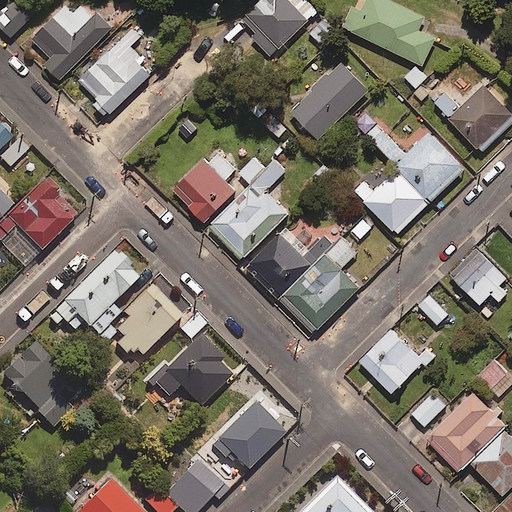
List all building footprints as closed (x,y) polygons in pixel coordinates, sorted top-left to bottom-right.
[(36,16),(20,0),(15,0),(0,15),(0,24),(13,38),(36,16)] [(303,0),(263,0),(245,19),(259,33),(254,38),(274,57),(317,13),(303,0)] [(426,19),(387,0),(363,0),(359,10),(352,6),(342,27),(424,67),(437,41),(419,32),(426,19)] [(114,28),(88,2),(75,14),(67,6),(34,39),(52,57),(47,66),(62,81),(114,28)] [(336,33),(325,19),(310,31),(322,45),(336,33)] [(142,37),(134,28),(81,79),(101,99),(96,104),(109,118),(156,72),(132,47),(142,37)] [(370,91),(341,62),(292,112),(321,141),(370,91)] [(417,90),(428,79),(416,67),(405,77),(417,90)] [(511,124),(511,114),(486,87),(466,107),(449,90),(436,103),(483,153),(511,124)] [(292,126),(277,113),(265,126),(280,139),(292,126)] [(0,150),(11,139),(0,128),(0,150)] [(400,170),(406,177),(432,203),(467,169),(432,133),(407,156),(380,128),(369,138),(400,170)] [(29,150),(19,139),(0,156),(10,167),(29,150)] [(237,171),(221,153),(209,164),(206,161),(176,190),(206,223),(238,193),(226,181),(237,171)] [(267,192),(287,172),(276,161),(267,170),(255,158),(241,173),(254,185),(212,227),(246,260),(290,215),(267,192)] [(406,177),(400,170),(376,192),(365,181),(356,190),(398,235),(432,203),(406,177)] [(25,268),(78,217),(46,184),(0,228),(0,242),(25,268)] [(0,219),(13,207),(0,194),(0,219)] [(373,228),(363,218),(351,231),(361,241),(373,228)] [(297,238),(287,228),(249,267),(281,299),(334,246),(312,224),(297,238)] [(359,252),(345,238),(283,301),(316,334),(360,290),(341,271),(359,252)] [(511,290),(511,282),(479,249),(452,276),(482,305),(492,294),(500,302),(511,290)] [(142,277),(116,251),(49,318),(56,325),(63,319),(75,331),(83,322),(106,345),(116,335),(108,327),(120,314),(113,306),(142,277)] [(183,318),(153,287),(125,313),(128,317),(116,329),(124,338),(117,344),(128,356),(136,349),(143,357),(183,318)] [(440,305),(430,295),(420,306),(440,325),(451,314),(456,319),(464,310),(449,296),(440,305)] [(420,357),(393,331),(362,362),(394,394),(434,355),(428,349),(420,357)] [(223,358),(201,336),(170,367),(167,364),(152,380),(169,398),(181,386),(202,408),(232,377),(218,362),(223,358)] [(82,391),(36,343),(3,375),(54,427),(74,408),(70,403),(82,391)] [(511,386),(511,376),(497,361),(481,377),(501,398),(511,386)] [(447,407),(434,393),(414,414),(426,427),(447,407)] [(507,426),(474,394),(428,440),(462,473),(476,459),(507,426)] [(287,435),(256,404),(213,446),(225,459),(231,453),(249,472),(287,435)] [(511,436),(511,438),(507,433),(474,465),(505,497),(511,490),(511,436)] [(230,491),(198,461),(166,495),(184,511),(200,511),(214,497),(219,502),(230,491)] [(362,511),(332,480),(303,509),(306,511),(362,511)] [(142,511),(112,482),(81,511),(142,511)] [(511,511),(511,497),(496,511),(511,511)]
